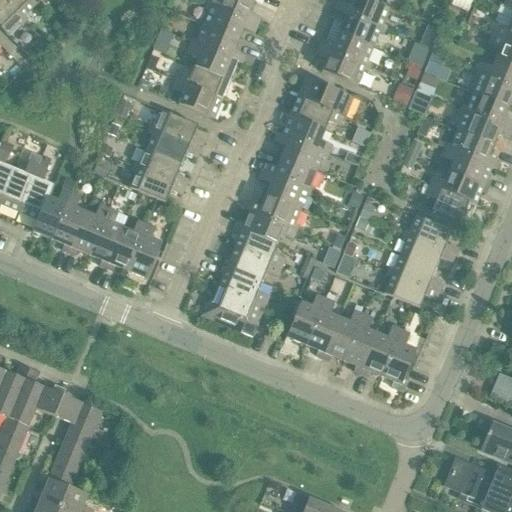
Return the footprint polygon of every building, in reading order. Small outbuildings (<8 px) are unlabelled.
[(24,24),(0,0),(0,30),(5,35),(17,23),(20,27),(24,24)] [(35,6),(29,0),(0,0),(24,24),(27,20),(24,17),(35,6)] [(248,14),(253,3),(245,0),(212,0),(211,3),(207,1),(205,6),(256,27),(260,19),(248,14)] [(382,26),(388,10),(363,0),(350,0),(348,8),(336,3),(333,10),(384,32),(386,27),(382,26)] [(511,22),(511,0),(505,0),(503,7),(511,11),(511,17),(510,22),(511,22)] [(256,27),(205,6),(203,10),(208,12),(202,27),(237,41),(241,30),(253,35),(256,27)] [(384,32),(333,10),(330,18),(337,21),(332,32),(372,49),(378,34),(382,36),(384,32)] [(511,44),(511,22),(510,22),(506,31),(495,26),(491,36),(511,44)] [(232,52),(237,41),(202,27),(195,41),(191,39),(189,44),(236,64),(241,65),(244,57),(232,52)] [(366,63),(372,49),(332,32),(328,44),(320,40),(317,48),(368,69),(370,65),(366,63)] [(511,66),(511,44),(491,36),(487,45),(499,50),(495,59),(511,66)] [(228,82),(236,64),(189,44),(186,53),(197,58),(193,68),(228,82)] [(367,74),(368,69),(317,48),(314,56),(326,61),(321,73),(356,87),(362,72),(367,74)] [(511,88),(511,66),(495,59),(491,69),(479,64),(475,73),(511,88)] [(220,101),(228,82),(193,68),(189,77),(177,72),(174,81),(220,101)] [(511,88),(475,73),(473,78),(478,79),(472,94),(507,109),(511,97),(511,88)] [(343,118),(351,98),(304,79),(296,99),(343,118)] [(212,121),(220,101),(174,81),(170,91),(181,95),(177,106),(212,121)] [(511,123),(502,120),(507,109),(472,94),(466,108),(461,107),(459,111),(511,132),(511,129),(511,123)] [(343,118),(296,99),(288,117),(323,132),(327,122),(339,127),(343,118)] [(511,132),(459,111),(457,116),(462,118),(456,132),(491,147),(496,136),(511,142),(511,133),(511,132)] [(191,139),(196,127),(161,112),(154,128),(150,126),(148,130),(199,151),(203,144),(191,139)] [(319,142),(323,132),(288,117),(280,136),(327,156),(331,146),(319,142)] [(199,151),(148,130),(146,134),(151,136),(145,151),(180,165),(185,154),(196,159),(199,151)] [(486,158),(491,147),(456,132),(450,147),(445,145),(443,150),(490,169),(495,171),(498,163),(486,158)] [(327,156),(280,136),(276,134),(273,142),(284,147),(280,158),(315,173),(321,158),(326,160),(327,156)] [(410,167),(416,151),(410,148),(403,164),(410,167)] [(485,181),(490,169),(443,150),(440,158),(451,163),(447,173),(487,189),(490,183),(485,181)] [(0,201),(13,171),(3,167),(8,155),(0,151),(0,201)] [(175,176),(180,165),(145,151),(139,165),(134,163),(132,168),(184,189),(187,181),(175,176)] [(309,187),(315,173),(280,158),(275,169),(263,165),(260,172),(312,194),(313,189),(309,187)] [(0,206),(17,214),(37,167),(28,163),(23,175),(13,171),(0,201),(0,206)] [(36,222),(46,198),(47,199),(52,187),(41,182),(46,171),(37,167),(17,214),(36,221),(36,222)] [(184,189),(132,168),(131,172),(135,174),(129,189),(164,204),(169,192),(181,197),(184,189)] [(310,198),(312,194),(260,172),(257,180),(269,185),(264,196),(299,211),(305,196),(310,198)] [(485,196),(487,189),(447,173),(443,183),(432,178),(428,187),(475,207),(480,194),(485,196)] [(466,226),(475,207),(428,187),(424,196),(436,201),(431,211),(466,226)] [(51,241),(70,194),(61,191),(56,202),(47,199),(46,198),(36,222),(36,221),(31,233),(51,241)] [(67,255),(84,214),(74,210),(79,198),(70,194),(51,241),(63,246),(61,252),(67,255)] [(357,209),(361,199),(352,195),(347,205),(357,209)] [(293,225),(299,211),(264,196),(259,207),(247,203),(245,211),(249,212),(296,232),(297,227),(293,225)] [(88,257),(108,210),(99,206),(94,218),(84,214),(67,255),(74,257),(76,252),(88,257)] [(368,221),(373,210),(364,206),(359,217),(368,221)] [(105,270),(122,230),(112,226),(117,214),(108,210),(88,257),(101,262),(98,268),(105,270)] [(296,232),(249,212),(241,231),(276,246),(280,236),(292,241),(296,232)] [(445,244),(450,232),(415,218),(409,233),(404,231),(402,236),(454,257),(457,249),(445,244)] [(125,272),(145,225),(136,222),(131,234),(122,230),(105,270),(111,273),(113,268),(125,272)] [(146,281),(160,246),(150,241),(155,230),(145,225),(125,272),(146,281)] [(272,255),(276,246),(241,231),(234,249),(280,269),(284,260),(272,255)] [(454,257),(402,236),(401,240),(405,242),(399,256),(434,271),(439,260),(450,264),(454,257)] [(280,269),(234,249),(225,269),(260,283),(264,273),(276,278),(280,269)] [(353,260),(342,255),(334,274),(346,279),(353,260)] [(429,282),(434,271),(399,256),(393,271),(389,269),(387,273),(438,295),(441,287),(429,282)] [(256,293),(260,283),(225,269),(217,288),(239,298),(264,307),(268,298),(256,293)] [(435,302),(438,295),(387,273),(385,278),(389,279),(383,295),(418,309),(423,297),(435,302)] [(251,338),(264,307),(239,298),(217,288),(210,305),(205,304),(200,317),(239,334),(251,338)] [(305,347),(326,295),(319,292),(317,297),(315,296),(310,308),(300,304),(285,339),(305,347)] [(321,360),(338,320),(329,316),(333,304),(331,303),(334,298),(326,295),(305,347),(317,352),(315,358),(321,360)] [(342,363),(362,316),(353,312),(348,324),(338,320),(321,360),(328,363),(330,358),(342,363)] [(359,376),(376,335),(366,331),(371,320),(362,316),(342,363),(355,368),(352,373),(359,376)] [(380,378),(400,331),(390,328),(385,339),(376,335),(359,376),(366,379),(368,373),(380,378)] [(402,381),(414,351),(404,347),(409,335),(400,331),(380,378),(392,383),(390,389),(402,394),(407,383),(402,381)] [(8,420),(28,371),(18,367),(15,374),(19,376),(17,379),(4,374),(0,383),(0,417),(6,420),(8,420)] [(27,428),(35,411),(40,398),(47,401),(50,393),(29,384),(31,380),(35,382),(38,375),(28,371),(8,420),(27,428)] [(511,380),(498,375),(488,398),(511,407),(511,380)] [(53,419),(62,398),(65,391),(53,386),(50,393),(47,401),(40,398),(35,411),(53,419)] [(62,398),(53,419),(63,423),(70,426),(79,405),(72,402),(62,398)] [(84,452),(100,413),(79,405),(70,426),(63,443),(84,452)] [(0,461),(12,466),(27,429),(27,428),(8,420),(6,420),(0,435),(0,461)] [(511,433),(490,424),(479,452),(511,465),(511,433)] [(68,489),(84,452),(63,443),(47,481),(68,489)] [(0,494),(12,466),(0,461),(0,494)] [(511,511),(511,472),(497,466),(491,480),(484,477),(483,479),(476,476),(478,471),(455,462),(445,487),(461,494),(458,501),(481,510),(483,505),(498,511),(511,511)] [(86,497),(68,490),(68,489),(47,481),(39,501),(65,511),(92,511),(85,509),(83,511),(80,511),(86,497)] [(336,511),(297,495),(292,506),(300,509),(301,505),(305,507),(302,511),(336,511)] [(65,511),(39,501),(34,511),(65,511)]
